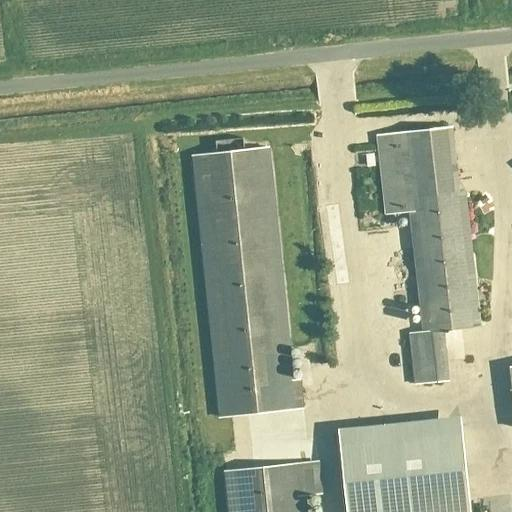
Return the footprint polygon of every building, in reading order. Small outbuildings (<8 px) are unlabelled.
[(403,336),(410,392),(448,387),(442,334),(478,329),(453,129),(371,140),(381,222),(403,219),(417,334),(403,336)] [(274,153),(187,161),(212,417),(299,408),(274,153)] [(511,372),(502,373),(509,434),(511,434),(511,372)] [(333,442),(339,511),(465,511),(458,431),(333,442)] [(304,511),(301,469),(221,476),(223,511),(304,511)]
